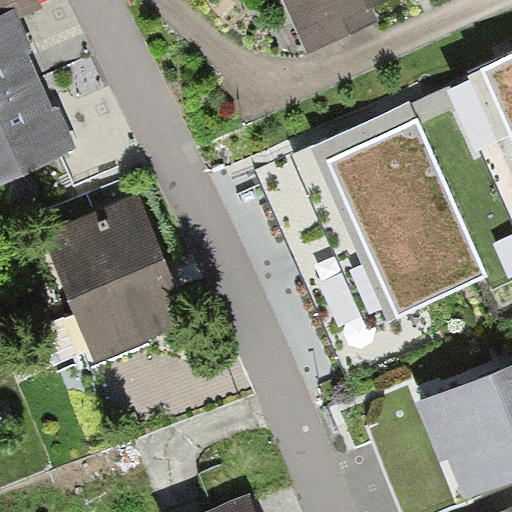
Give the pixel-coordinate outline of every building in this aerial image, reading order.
[(274,0),(301,55),(370,25),(366,5),(374,0),(274,0)] [(7,10),(0,12),(0,174),(63,150),(7,10)] [(511,66),(474,83),(511,165),(511,66)] [(482,276),(408,111),(299,159),(374,325),(482,276)] [(130,199),(38,235),(90,363),(181,326),(130,199)] [(511,359),(414,400),(456,499),(511,475),(511,359)]
